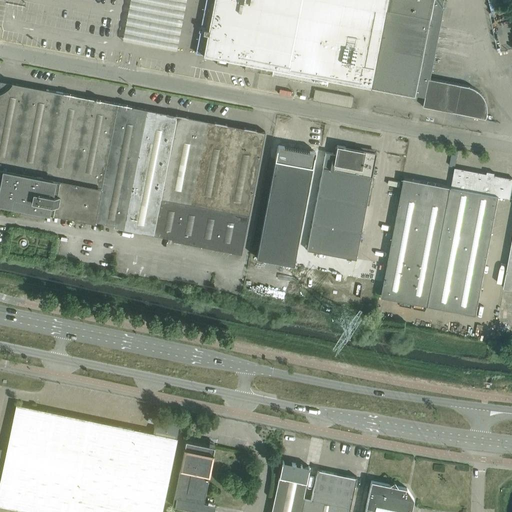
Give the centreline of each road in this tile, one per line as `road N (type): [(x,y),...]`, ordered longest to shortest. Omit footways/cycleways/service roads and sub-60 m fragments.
road 1 (unclassified): [(511,148),(0,50)]
road 2 (tertiary): [(484,407),(0,315)]
road 3 (tertiary): [(0,347),(479,443)]
